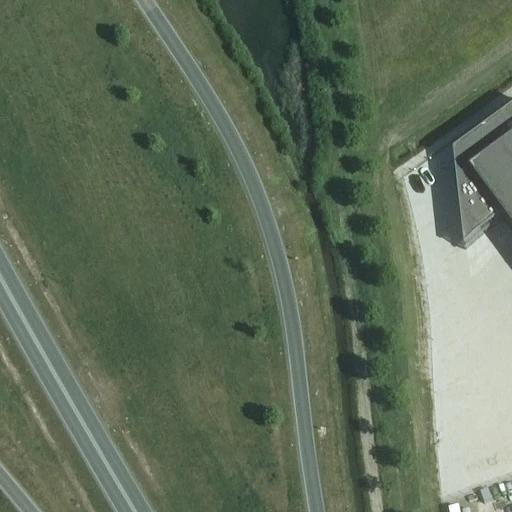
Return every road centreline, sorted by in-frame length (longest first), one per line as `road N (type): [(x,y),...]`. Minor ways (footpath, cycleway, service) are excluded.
road 1 (trunk): [(317,511),(282,266),(263,210),(235,144),(142,0)]
road 2 (trunk): [(135,511),(0,274)]
